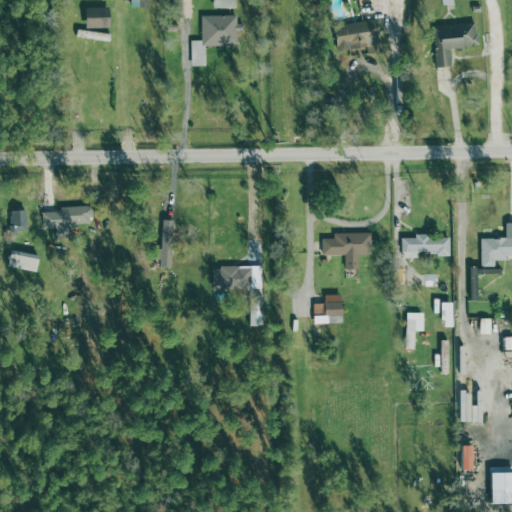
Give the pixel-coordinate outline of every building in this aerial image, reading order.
[(127,0),(128,8),(146,8),(146,0),(127,0)] [(188,0),(170,0),(172,19),(189,19),(188,0)] [(233,0),(211,0),(212,9),(234,8),(233,0)] [(82,8),(82,29),(107,29),(106,8),(82,8)] [(204,66),(203,46),(226,46),(226,34),(234,34),(233,16),(199,17),(200,41),(189,41),(189,67),(204,66)] [(377,45),(373,20),(331,26),(335,51),(377,45)] [(433,68),(449,67),(448,50),(475,48),(474,23),(431,26),(433,68)] [(40,213),(40,229),(53,228),(54,239),(67,238),(66,226),(89,225),(89,207),(57,208),(57,212),(40,213)] [(24,231),(23,211),(7,212),(8,238),(15,238),(14,232),(24,231)] [(171,221),(160,221),(159,252),(156,252),(155,269),(169,270),(171,221)] [(369,255),(369,233),(331,234),(331,239),(319,239),(319,256),(342,255),(342,268),(356,268),(355,256),(369,255)] [(447,256),(448,237),(412,236),(412,238),(399,238),(399,258),(415,258),(415,256),(447,256)] [(511,238),(479,238),(478,268),(492,268),(493,261),(504,261),(504,257),(511,256),(511,238)] [(4,267),(33,273),(37,257),(8,250),(4,267)] [(211,290),(259,290),(259,266),(210,267),(211,290)] [(339,295),(322,296),(322,304),(311,304),(311,325),(340,324),(339,295)] [(453,328),(453,303),(435,303),(435,328),(453,328)] [(247,327),(259,327),(259,305),(247,305),(247,327)] [(413,320),(404,319),(403,350),(412,350),(413,320)] [(489,335),(489,320),(478,319),(477,335),(489,335)] [(470,446),(459,446),(458,469),(469,470),(470,446)] [(487,504),(511,503),(511,472),(487,473),(487,504)]
